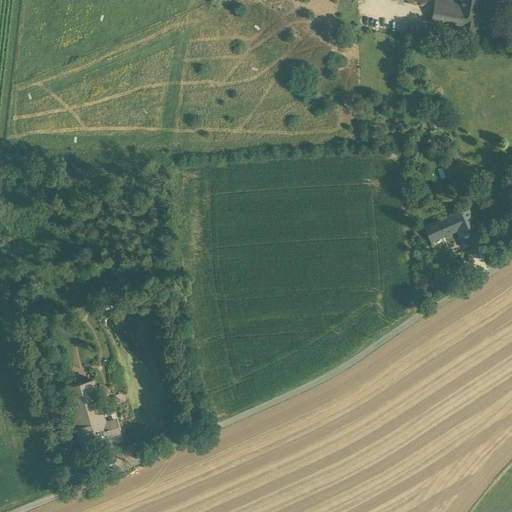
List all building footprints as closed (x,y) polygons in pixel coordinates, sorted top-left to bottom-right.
[(481,0),(459,0),(459,1),(453,0),(434,0),(431,20),(462,25),(460,33),(475,36),(481,0)] [(440,128),(433,113),(426,117),(432,131),(438,129),(440,128)] [(432,131),(430,132),(435,143),(443,140),(438,129),(432,131)] [(467,207),(449,214),(450,216),(433,223),(433,222),(424,226),(430,241),(459,229),(462,235),(462,236),(465,235),(471,232),(476,230),(467,207)] [(480,238),(476,230),(471,232),(475,240),(480,238)] [(471,232),(465,235),(469,245),(476,242),(475,240),(471,232)] [(463,248),(469,245),(465,235),(462,236),(462,235),(459,236),(463,248)] [(103,414),(94,380),(65,388),(83,452),(124,440),(122,432),(119,432),(116,419),(106,421),(105,422),(103,414)] [(116,410),(103,414),(105,422),(106,421),(116,419),(119,432),(122,432),(116,410)]
